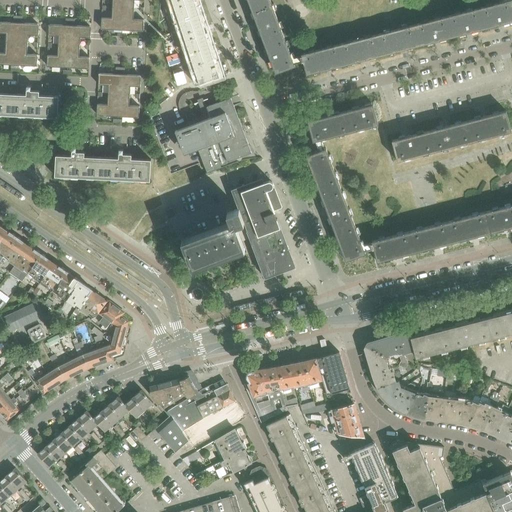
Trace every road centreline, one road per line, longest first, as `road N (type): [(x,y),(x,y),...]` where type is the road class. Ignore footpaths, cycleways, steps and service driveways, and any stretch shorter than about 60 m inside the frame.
road 1 (residential): [(264,111),(511,45)]
road 2 (residential): [(511,456),(389,419),(371,401),(343,317)]
road 3 (residential): [(182,342),(157,281),(19,187)]
road 4 (residential): [(0,203),(144,306),(167,347)]
road 5 (residential): [(338,303),(264,111)]
road 6 (tertiary): [(511,258),(338,303)]
road 7 (tertiary): [(343,317),(511,279)]
road 8 (tertiary): [(180,356),(343,317)]
road 9 (tertiary): [(338,303),(182,342)]
road 10 (tertiary): [(12,446),(72,396),(135,367)]
road 11 (residential): [(19,187),(58,134),(89,128),(95,83)]
